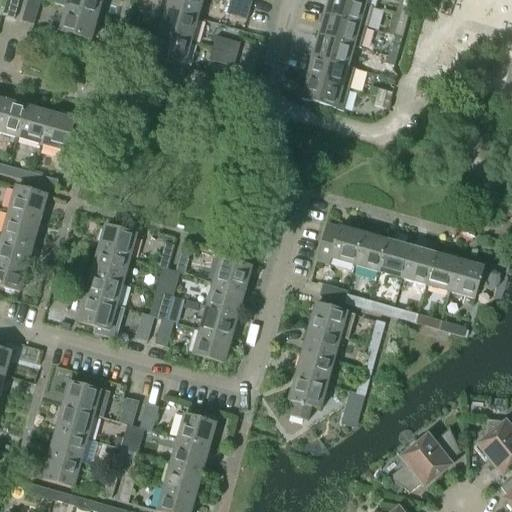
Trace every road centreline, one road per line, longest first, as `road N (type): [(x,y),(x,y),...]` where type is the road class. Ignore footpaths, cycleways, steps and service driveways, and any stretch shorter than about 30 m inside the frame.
road 1 (residential): [(263,102),(300,213),(255,380),(240,393),(0,328)]
road 2 (residential): [(405,94),(399,121),(376,135),(263,102)]
